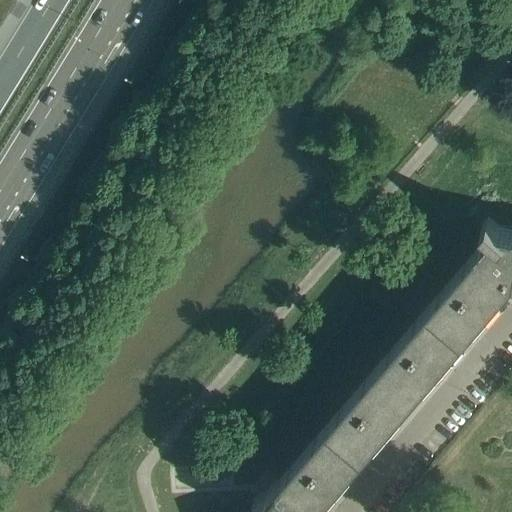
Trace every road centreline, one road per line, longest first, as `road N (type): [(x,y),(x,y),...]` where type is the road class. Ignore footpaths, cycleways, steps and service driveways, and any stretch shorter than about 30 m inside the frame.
road 1 (residential): [(348,511),(511,323)]
road 2 (motorway): [(0,187),(116,0)]
